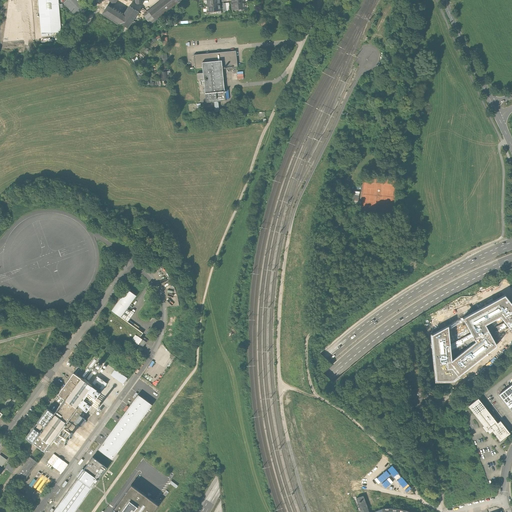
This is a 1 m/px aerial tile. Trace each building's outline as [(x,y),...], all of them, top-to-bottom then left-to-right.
[(58,0),(38,0),(41,34),(61,33),(59,9),(59,5),(58,0)] [(66,0),(63,3),(77,19),(90,7),(83,0),(66,0)] [(161,0),(161,1),(147,12),(143,15),(150,25),(181,0),(161,0)] [(113,7),(108,5),(102,14),(118,24),(119,23),(124,14),(113,7)] [(129,27),(138,12),(136,10),(129,6),(124,14),(119,23),(128,29),(129,27)] [(132,35),(129,38),(131,39),(134,43),(135,44),(138,40),(134,36),(133,37),(132,35)] [(160,38),(157,35),(154,38),(155,38),(151,42),(151,41),(147,46),(149,48),(153,43),(154,44),(157,40),(160,38)] [(206,54),(194,56),(195,69),(202,69),(203,73),(197,74),(197,80),(204,79),(206,103),(214,102),(218,102),(225,101),(225,100),(224,90),(222,67),(237,65),(236,51),(208,54),(208,53),(207,53),(206,53),(206,54)] [(136,57),(130,59),(133,66),(139,63),(136,57)] [(169,68),(161,69),(161,70),(160,70),(161,79),(162,82),(167,81),(167,79),(170,77),(169,68)] [(140,70),(135,72),(138,77),(136,78),(139,83),(140,84),(146,83),(146,80),(142,81),(141,79),(140,77),(143,76),(140,70)] [(353,204),(360,205),(360,201),(358,200),(359,191),(353,190),(352,198),(353,198),(353,204)] [(127,289),(112,310),(121,317),(127,308),(136,296),(127,289)] [(432,334),(431,335),(436,381),(453,381),(459,376),(497,346),(492,337),(509,327),(511,331),(511,304),(505,295),(501,297),(497,299),(462,318),(463,318),(448,326),(439,331),(432,334)] [(128,322),(134,313),(127,308),(121,317),(128,322)] [(121,317),(112,310),(102,324),(133,347),(136,343),(140,338),(143,333),(128,322),(121,317)] [(146,343),(140,338),(136,343),(138,344),(143,347),(146,343)] [(116,369),(112,375),(125,384),(129,378),(116,369)] [(73,373),(58,395),(64,400),(54,413),(48,409),(26,438),(45,452),(79,406),(87,412),(91,405),(84,400),(88,394),(96,399),(100,393),(73,373)] [(511,384),(498,395),(511,412),(511,384)] [(423,400),(421,388),(403,391),(404,400),(407,407),(409,407),(409,408),(421,406),(421,407),(423,406),(421,400),(423,400)] [(138,395),(98,450),(112,460),(117,454),(152,405),(138,395)] [(487,410),(478,398),(468,406),(484,426),(482,427),(486,432),(487,431),(489,433),(492,431),(500,441),(510,434),(500,421),(490,408),(487,410)] [(80,417),(79,416),(74,423),(81,428),(86,421),(82,418),(83,417),(81,416),(80,417)] [(62,473),(68,464),(54,454),(47,463),(62,473)] [(22,485),(38,462),(30,457),(14,480),(22,485)] [(81,474),(53,511),(74,511),(78,508),(92,488),(94,485),(107,467),(93,457),(81,474)] [(131,485),(111,511),(153,511),(159,505),(131,485)] [(422,511),(423,511),(422,511),(411,511),(405,510),(398,508),(390,507),(382,508),(382,509),(376,510),(371,511),(369,511),(363,495),(356,498),(360,511),(422,511)]
